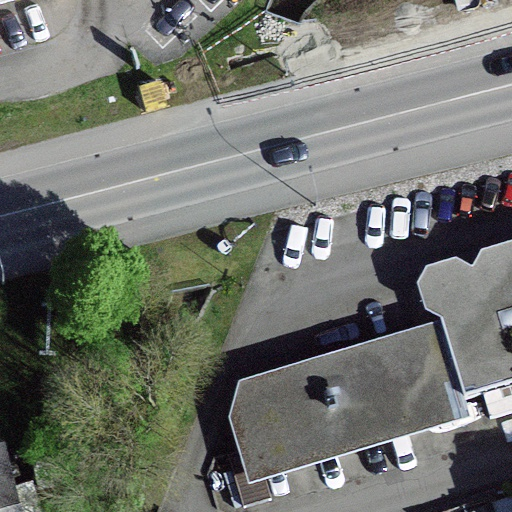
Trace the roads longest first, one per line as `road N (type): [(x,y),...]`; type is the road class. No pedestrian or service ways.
road 1 (primary): [(0,222),(511,85)]
road 2 (residential): [(511,457),(330,511)]
